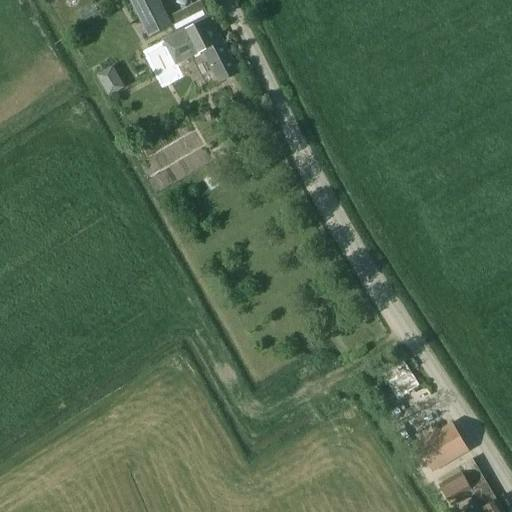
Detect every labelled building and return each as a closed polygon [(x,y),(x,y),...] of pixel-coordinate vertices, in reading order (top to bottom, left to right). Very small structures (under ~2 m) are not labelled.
[(128,0),(148,38),(172,25),(159,0),(128,0)] [(211,18),(187,30),(163,42),(175,67),(205,51),(220,82),(239,72),(211,18)] [(112,96),(129,86),(117,65),(99,74),(112,96)] [(382,373),(398,400),(419,387),(403,360),(382,373)] [(417,446),(433,472),(468,451),(452,425),(417,446)] [(504,511),(473,459),(459,467),(435,483),(451,510),(475,495),(485,511),(504,511)]
